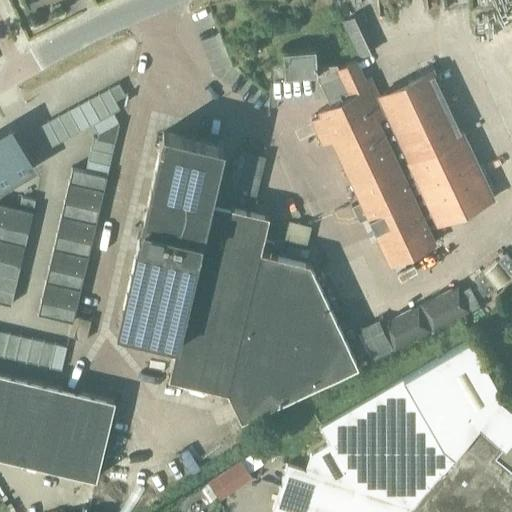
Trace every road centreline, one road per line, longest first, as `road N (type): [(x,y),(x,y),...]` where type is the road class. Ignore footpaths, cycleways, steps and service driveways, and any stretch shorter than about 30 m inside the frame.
road 1 (unknown): [(176,49),(129,171),(93,331),(110,362),(148,385)]
road 2 (tertiary): [(16,70),(153,0)]
